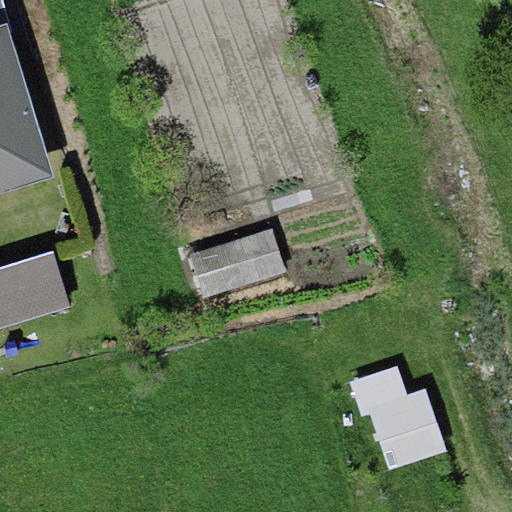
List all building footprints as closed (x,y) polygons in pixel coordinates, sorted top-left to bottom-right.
[(0,0),(0,11),(9,9),(6,0),(0,0)] [(0,19),(0,188),(51,172),(3,19),(0,19)] [(195,247),(208,293),(294,269),(281,223),(195,247)] [(50,248),(0,263),(0,327),(69,306),(50,248)] [(418,360),(362,374),(384,464),(440,451),(418,360)]
